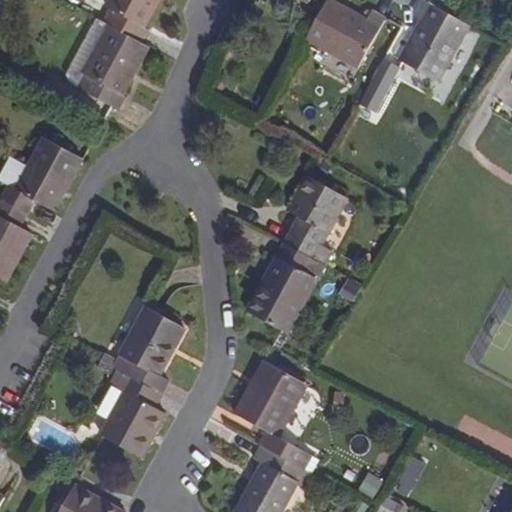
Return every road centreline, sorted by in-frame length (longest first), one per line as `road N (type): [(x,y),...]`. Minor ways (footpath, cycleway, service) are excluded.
road 1 (residential): [(159,142),(203,189),(228,349),(175,486),(180,511)]
road 2 (residential): [(159,142),(102,176),(0,356)]
road 3 (residential): [(222,0),(159,142)]
